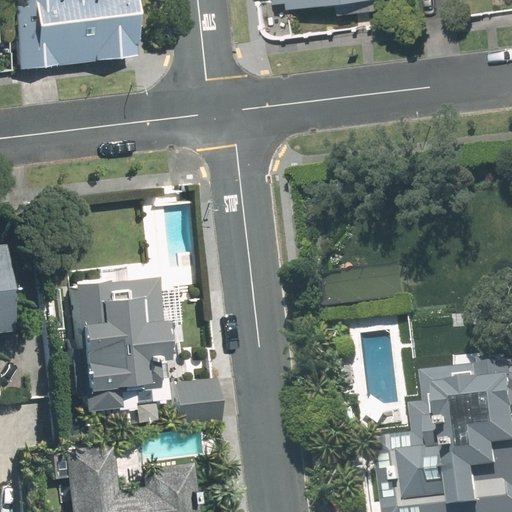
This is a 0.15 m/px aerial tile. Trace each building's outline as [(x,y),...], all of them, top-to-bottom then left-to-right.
[(4,0),(13,69),(130,55),(123,0),(4,0)] [(156,321),(151,276),(66,285),(72,349),(66,349),(71,396),(78,395),(79,410),(113,407),(111,391),(155,386),(153,365),(160,364),(159,355),(169,354),(165,320),(156,321)] [(375,438),(385,511),(496,511),(511,510),(511,358),(423,371),(427,401),(413,403),(417,432),(375,438)] [(174,426),(218,421),(213,377),(168,382),(174,426)] [(193,511),(187,462),(136,468),(138,486),(112,489),(106,444),(58,450),(66,511),(193,511)] [(329,511),(357,511),(356,502),(329,506),(329,511)]
